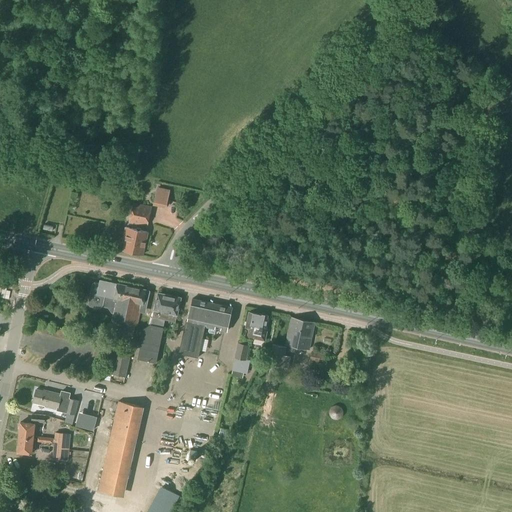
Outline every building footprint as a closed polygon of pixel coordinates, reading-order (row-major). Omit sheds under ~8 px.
[(157,191),(157,208),(170,208),(170,192),(157,191)] [(147,227),(151,207),(133,203),(129,224),(147,227)] [(143,255),(148,232),(126,227),(122,242),(125,243),(123,251),(143,255)] [(150,291),(100,281),(100,284),(97,283),(95,285),(94,288),(91,290),(88,304),(90,306),(99,308),(102,307),(110,308),(112,311),(114,312),(112,321),(137,326),(140,312),(145,313),(150,291)] [(154,311),(152,317),(152,318),(151,325),(150,325),(143,329),(137,359),(156,363),(163,327),(165,320),(175,322),(177,316),(181,298),(158,293),(154,311)] [(227,331),(232,308),(193,299),(187,322),(186,322),(179,353),(198,357),(205,326),(209,327),(208,331),(209,333),(215,334),(216,329),(227,331)] [(247,337),(265,341),(267,332),(264,331),(268,316),(249,312),(245,327),(249,328),(247,337)] [(309,349),(311,338),(314,323),(291,318),(286,344),(309,349)] [(117,351),(120,338),(113,337),(111,349),(117,351)] [(246,374),(249,361),(246,360),(249,345),(238,343),(234,358),(235,358),(232,371),(246,374)] [(283,367),(287,347),(272,344),(271,351),(268,350),(266,362),(268,362),(268,364),(283,367)] [(323,368),(325,354),(312,351),(310,361),(312,361),(311,366),(323,368)] [(129,357),(116,355),(108,353),(105,365),(113,367),(113,368),(112,374),(125,377),(127,368),(129,357)] [(48,392),(36,390),(33,402),(58,408),(57,410),(75,415),(78,401),(61,397),(61,394),(48,391),(48,392)] [(118,496),(138,406),(118,402),(98,491),(118,496)] [(339,405),(332,410),(337,419),(345,414),(339,405)] [(44,423),(45,415),(32,414),(31,422),(44,423)] [(88,429),(93,430),(97,417),(91,415),(88,429)] [(19,437),(33,439),(34,424),(21,423),(19,437)] [(227,436),(229,430),(221,428),(217,440),(224,442),(226,436),(227,436)] [(71,455),(71,452),(69,452),(70,434),(54,433),(53,459),(68,460),(69,455),(71,455)] [(31,453),(33,439),(19,437),(18,452),(31,453)] [(168,442),(166,454),(174,455),(176,444),(168,442)] [(73,449),(73,462),(89,462),(89,449),(73,449)] [(56,477),(58,468),(48,466),(46,474),(56,477)] [(170,511),(179,496),(161,486),(146,511),(170,511)]
